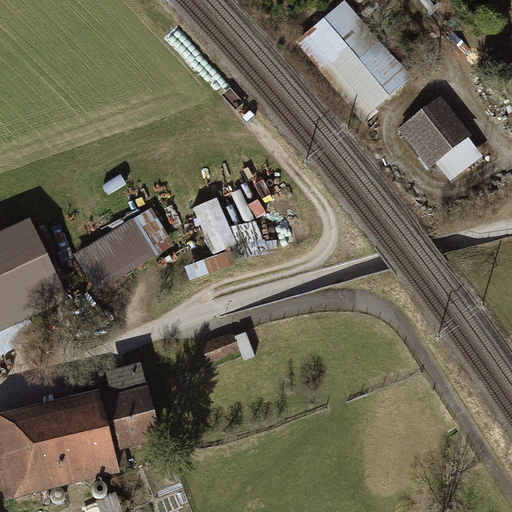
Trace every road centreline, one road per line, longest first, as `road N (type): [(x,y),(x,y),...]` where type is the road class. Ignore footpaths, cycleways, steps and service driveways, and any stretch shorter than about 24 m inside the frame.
road 1 (residential): [(511,226),(205,312),(0,403)]
road 2 (track): [(511,491),(403,324),(381,307),(327,299),(219,325),(205,312)]
